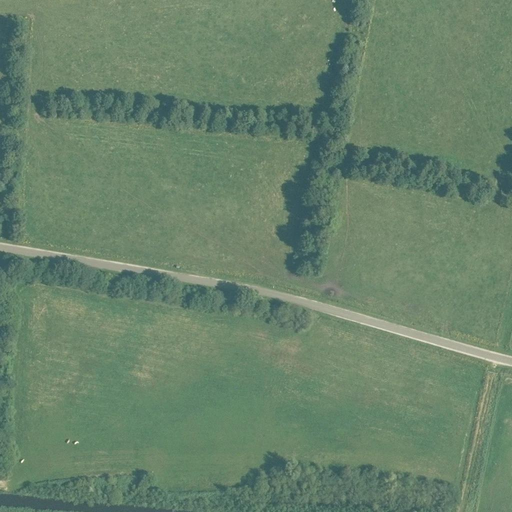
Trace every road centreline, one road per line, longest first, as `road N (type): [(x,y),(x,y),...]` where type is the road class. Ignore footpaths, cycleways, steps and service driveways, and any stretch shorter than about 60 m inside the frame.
road 1 (unclassified): [(0,247),(263,292),(511,361)]
road 2 (track): [(460,511),(494,357)]
